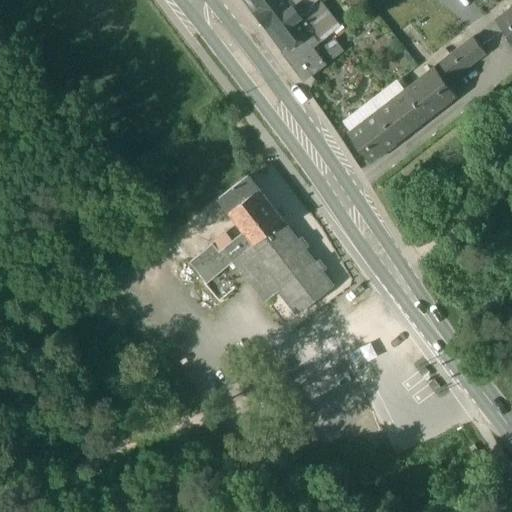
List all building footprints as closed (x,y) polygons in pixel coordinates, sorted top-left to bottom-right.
[(298,10),(289,0),(246,0),(292,59),(296,55),(311,74),(325,63),(313,48),(318,45),(315,41),(317,40),(311,32),(313,30),(298,10)] [(289,0),(298,10),(311,0),(289,0)] [(348,0),(347,1),(355,11),(369,0),(348,0)] [(511,6),(496,19),(511,40),(511,6)] [(473,37),(435,67),(447,83),(486,53),(473,37)] [(435,67),(405,89),(428,118),(457,95),(447,83),(435,67)] [(405,89),(377,111),(400,140),(428,118),(405,89)] [(377,111),(348,133),(371,162),(400,140),(377,111)] [(284,221),(248,175),(220,197),(245,230),(255,243),(284,221)] [(299,240),(284,221),(255,243),(234,260),(265,300),(279,290),(297,314),(334,286),(322,271),(326,268),(320,260),(316,263),(305,248),(308,245),(302,238),(299,240)] [(231,242),(224,233),(201,252),(201,253),(218,274),(234,260),(255,243),(245,230),(231,242)] [(218,274),(201,253),(190,261),(207,282),(218,274)] [(0,358),(20,344),(1,319),(0,319),(0,358)]
